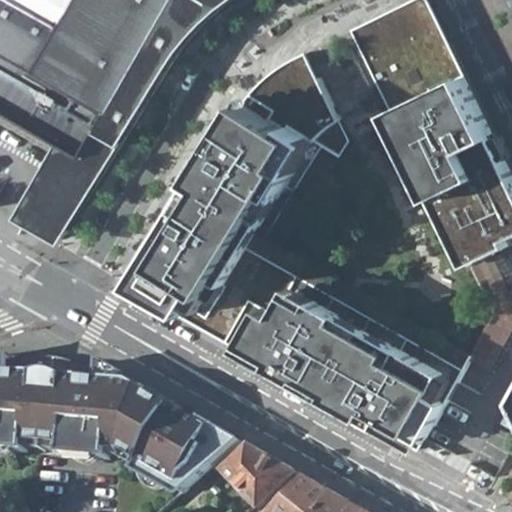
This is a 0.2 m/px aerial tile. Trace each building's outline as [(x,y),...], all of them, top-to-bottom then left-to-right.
[(14,217),(42,233),(46,227),(64,238),(170,65),(192,34),(221,8),(231,0),(0,0),(0,108),(58,142),(14,217)] [(357,28),(356,28),(471,264),(511,240),(511,162),(432,0),(413,0),(411,1),(357,28)] [(245,105),(132,285),(397,435),(408,441),(421,449),(474,354),(284,247),(351,140),(309,52),(300,56),(292,60),(284,65),(269,76),(256,89),(245,105)] [(477,361),(498,369),(511,332),(511,319),(495,313),(477,361)] [(0,449),(29,450),(31,444),(37,444),(69,446),(69,455),(113,458),(114,451),(124,450),(144,462),(139,470),(177,492),(178,490),(183,484),(191,488),(225,458),(244,441),(204,418),(203,422),(182,410),(184,407),(157,392),(154,395),(145,390),(147,386),(124,373),(103,361),(102,369),(101,380),(6,372),(7,360),(8,352),(0,354),(0,449)] [(24,361),(7,360),(6,372),(101,380),(102,369),(85,368),(73,361),(65,358),(59,356),(52,355),(47,355),(41,356),(27,360),(24,361)] [(264,507),(268,511),(272,511),(307,476),(254,447),(232,465),(224,471),(260,510),(264,507)] [(370,511),(307,476),(272,511),(370,511)] [(184,493),(191,488),(183,484),(178,490),(184,493)]
